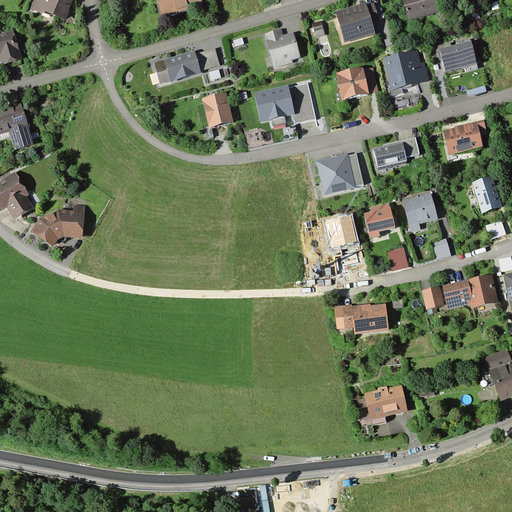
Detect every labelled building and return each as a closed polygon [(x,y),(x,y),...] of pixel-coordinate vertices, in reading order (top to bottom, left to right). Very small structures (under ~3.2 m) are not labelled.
[(37,0),(33,10),(65,23),(74,2),(69,0),(37,0)] [(159,0),(165,20),(206,9),(203,0),(159,0)] [(439,0),(405,0),(411,21),(443,12),(439,0)] [(369,6),(339,14),(347,42),(376,34),(374,24),(369,8),(369,6)] [(369,8),(374,24),(381,22),(377,6),(369,8)] [(267,37),(276,68),(303,60),(296,35),(285,38),(283,32),(267,37)] [(15,34),(0,37),(0,57),(3,57),(6,67),(22,63),(15,34)] [(470,39),(439,47),(445,70),(476,62),(470,39)] [(245,40),(236,43),(238,50),(247,47),(245,40)] [(218,52),(198,57),(202,71),(207,70),(211,83),(226,78),(218,52)] [(418,53),(385,61),(393,93),(431,84),(426,67),(422,68),(418,53)] [(197,54),(167,63),(173,84),(203,75),(202,71),(198,57),(197,54)] [(374,70),(341,77),(346,101),(379,94),(374,70)] [(287,87),(257,94),(263,119),(293,112),(287,87)] [(228,96),(206,102),(213,129),(235,124),(228,96)] [(23,107),(0,113),(0,134),(13,131),(19,151),(34,147),(23,107)] [(486,123),(447,133),(453,154),(485,146),(483,136),(489,135),(486,123)] [(404,145),(407,158),(421,154),(417,140),(403,143),(404,145)] [(404,145),(376,151),(380,167),(407,161),(407,158),(404,145)] [(347,156),(319,162),(326,192),(354,186),(347,156)] [(16,176),(0,185),(0,208),(2,211),(9,207),(16,220),(32,211),(25,198),(28,196),(16,176)] [(504,209),(494,179),(468,188),(475,210),(484,207),(486,215),(504,209)] [(433,196),(406,203),(414,235),(430,230),(429,224),(440,220),(433,196)] [(44,221),(35,235),(56,247),(60,241),(66,238),(85,239),(87,208),(76,207),(76,212),(60,212),(44,221)] [(395,227),(391,210),(368,215),(372,232),(395,227)] [(504,223),(489,227),(494,241),(508,237),(504,223)] [(495,277),(447,288),(451,306),(452,310),(475,305),(476,310),(501,304),(495,277)] [(431,310),(451,306),(447,288),(427,293),(431,310)] [(388,304),(338,309),(340,330),(359,328),(359,334),(390,331),(388,304)] [(489,360),(506,401),(511,398),(511,350),(489,360)] [(403,389),(369,396),(374,421),(408,415),(403,389)] [(434,389),(420,391),(421,398),(435,396),(434,389)]
